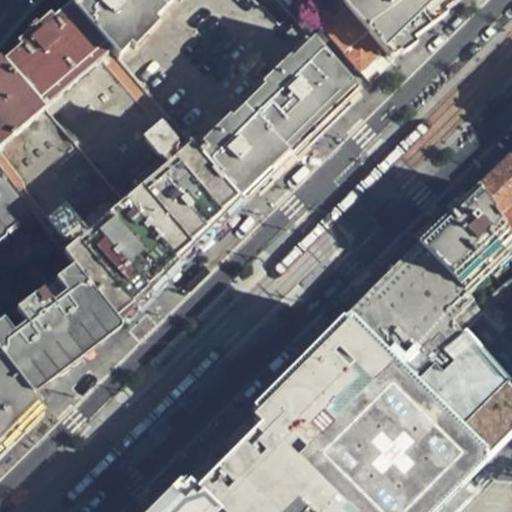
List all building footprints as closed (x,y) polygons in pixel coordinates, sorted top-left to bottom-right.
[(98,37),(109,49),(115,57),(174,0),(84,0),(75,9),(98,37)] [(338,0),(318,0),(319,0),(326,9),(314,19),(346,56),(370,38),(345,9),(338,0)] [(441,0),(357,0),(345,9),(370,38),(386,56),(400,41),(425,16),(441,0)] [(72,6),(6,65),(33,96),(98,37),(75,9),(72,6)] [(33,96),(43,108),(109,49),(98,37),(33,96)] [(388,59),(386,56),(370,38),(346,56),(363,76),(366,73),(372,67),(375,71),(388,59)] [(197,154),(238,203),(241,207),(268,182),(332,121),(360,94),(317,45),(296,64),(289,55),(259,83),(266,91),(245,110),(237,102),(198,138),(205,146),(197,154)] [(0,62),(0,141),(3,145),(31,119),(21,107),(33,96),(6,65),(2,61),(0,62)] [(31,119),(43,108),(33,96),(21,107),(31,119)] [(165,134),(174,126),(167,118),(158,127),(165,134)] [(63,131),(81,152),(89,144),(71,123),(63,131)] [(166,164),(175,174),(197,154),(174,126),(165,134),(180,151),(166,164)] [(151,147),(166,164),(180,151),(165,134),(151,147)] [(511,202),(511,153),(489,176),(481,184),(511,231),(511,205),(510,204),(511,202)] [(175,174),(133,212),(177,263),(230,210),(238,203),(197,154),(175,174)] [(0,229),(28,208),(0,170),(0,229)] [(447,217),(418,245),(466,296),(511,254),(511,236),(479,186),(447,217)] [(177,263),(133,212),(97,244),(73,267),(84,281),(116,323),(130,309),(177,263)] [(76,216),(59,231),(72,248),(89,233),(76,216)] [(45,229),(51,238),(59,231),(53,223),(45,229)] [(73,267),(97,244),(89,233),(72,248),(59,231),(51,238),(73,267)] [(252,405),(252,413),(251,422),(258,427),(341,511),(456,511),(471,499),(461,489),(481,469),(511,440),(511,388),(466,338),(487,319),(478,309),(466,296),(418,245),(396,267),(328,333),(285,374),(252,405)] [(511,278),(478,309),(487,319),(501,333),(511,323),(511,278)] [(122,330),(116,323),(84,281),(66,295),(78,311),(64,322),(51,306),(29,324),(35,332),(39,329),(70,369),(96,349),(122,330)] [(511,344),(501,333),(487,319),(466,338),(511,388),(511,440),(481,469),(496,485),(511,486),(511,344)] [(18,344),(1,358),(6,365),(32,399),(70,369),(39,329),(35,332),(41,339),(24,352),(18,344)] [(0,345),(0,357),(1,358),(18,344),(12,336),(0,345)] [(0,451),(13,438),(40,411),(32,399),(6,365),(0,370),(0,451)] [(341,511),(258,427),(227,458),(195,490),(190,485),(175,484),(147,511),(341,511)]
